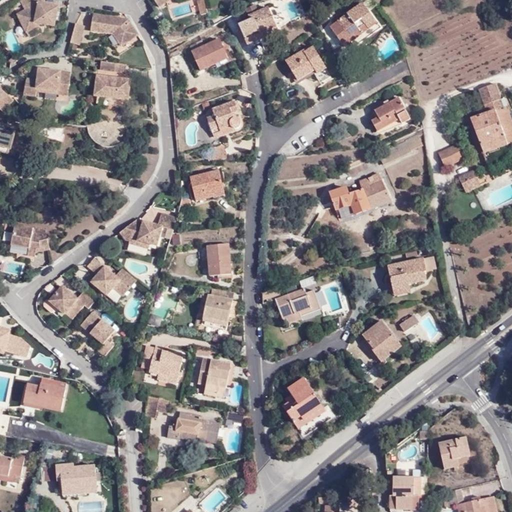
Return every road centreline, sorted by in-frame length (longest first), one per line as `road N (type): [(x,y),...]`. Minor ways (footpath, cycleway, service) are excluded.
road 1 (residential): [(124,0),(163,58),(174,155),(164,187),(33,291),(29,304)]
road 2 (residential): [(388,75),(284,134),(268,162),(254,217),(258,384)]
road 3 (residential): [(29,304),(34,321),(131,412),(138,511)]
road 4 (unknown): [(134,463),(0,432)]
road 5 (unknown): [(25,169),(119,182),(145,206)]
road 6 (residential): [(258,384),(265,467),(286,503)]
